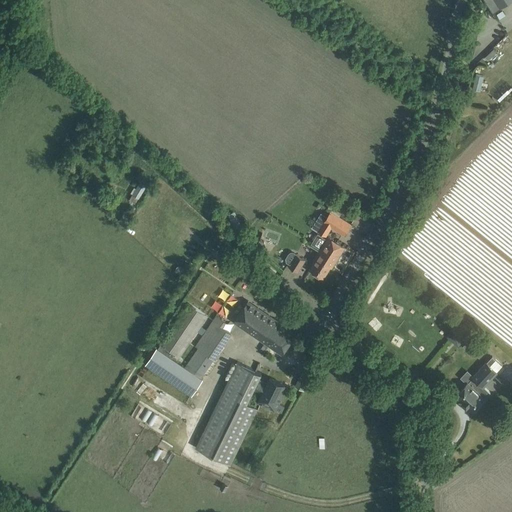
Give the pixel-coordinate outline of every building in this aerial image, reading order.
[(511,0),(484,0),(493,13),(511,0)] [(503,10),(497,14),(500,19),(506,15),(503,10)] [(476,74),(473,88),(480,90),(484,76),(476,74)] [(139,182),(135,189),(133,187),(130,193),(132,195),(131,195),(132,195),(128,201),(134,204),(138,199),(146,186),(139,182)] [(321,213),(312,227),(318,231),(326,236),(331,227),(344,235),(351,224),(339,217),(330,211),(327,217),(321,213)] [(124,225),(130,217),(126,213),(120,222),(124,225)] [(352,223),(363,230),(369,220),(357,213),(352,223)] [(323,262),(332,267),(344,247),(328,237),(325,242),(316,236),(311,244),(320,249),(320,250),(327,254),(323,262)] [(331,267),(332,267),(323,262),(327,254),(320,250),(311,264),(313,265),(310,269),(323,278),(330,267),(331,267)] [(297,252),(294,258),(288,266),(297,272),(306,258),(297,252)] [(286,348),(292,338),(272,325),(275,320),(248,301),(234,321),(274,348),(278,343),(286,348)] [(187,302),(160,343),(171,350),(168,355),(172,358),(175,353),(180,357),(197,332),(201,326),(208,316),(187,302)] [(188,362),(185,367),(201,377),(232,332),(223,326),(226,322),(224,320),(220,317),(216,315),(197,343),(200,345),(193,354),(188,362)] [(455,328),(447,335),(458,346),(465,339),(455,328)] [(480,357),(490,346),(484,340),(473,352),(480,357)] [(157,347),(145,364),(192,395),(203,379),(201,377),(185,367),(172,358),(168,355),(157,347)] [(494,355),(487,363),(486,362),(473,377),(468,383),(467,383),(456,394),(464,402),(464,401),(474,410),(490,393),(483,386),(503,364),(494,355)] [(261,374),(237,362),(196,447),(231,464),(258,408),(247,403),(254,388),(258,381),(261,374)] [(295,384),(304,390),(310,381),(301,375),(295,384)] [(266,385),(258,381),(254,388),(263,392),(258,401),(268,406),(271,400),(279,403),(285,391),(282,390),(285,384),(270,378),(266,385)] [(147,408),(141,419),(146,422),(152,412),(147,408)] [(154,413),(147,423),(152,426),(159,416),(154,413)] [(158,447),(151,457),(156,461),(163,450),(158,447)]
